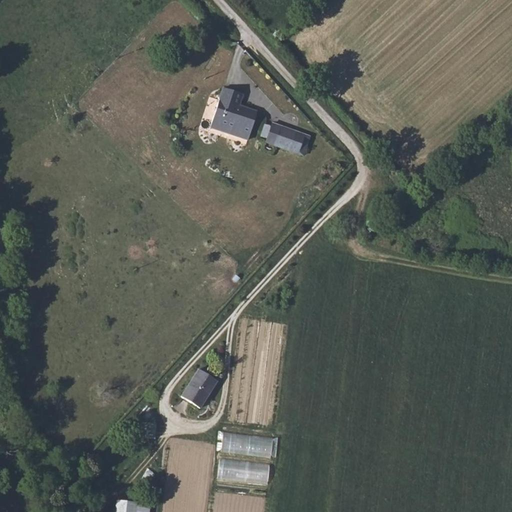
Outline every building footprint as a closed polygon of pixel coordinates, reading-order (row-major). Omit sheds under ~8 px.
[(220,98),(212,129),(209,139),(246,149),(255,121),(226,111),(229,100),(220,98)] [(268,153),(277,156),(296,162),(302,141),(283,136),(273,133),(273,136),(269,149),(268,153)] [(273,136),(265,134),(262,147),(269,149),(273,136)] [(194,411),(213,384),(195,373),(177,399),(194,411)] [(271,455),(273,436),(223,432),(222,451),(271,455)] [(220,458),(218,476),(268,481),(270,462),(220,458)] [(142,511),(143,503),(131,501),(112,498),(110,511),(142,511)]
